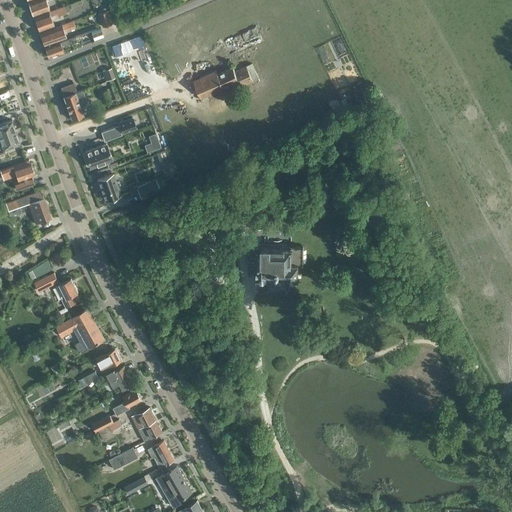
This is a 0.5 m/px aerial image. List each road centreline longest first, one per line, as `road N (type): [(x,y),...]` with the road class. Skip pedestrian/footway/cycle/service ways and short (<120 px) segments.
road 1 (tertiary): [(238,511),(79,219)]
road 2 (tertiary): [(79,219),(3,0)]
